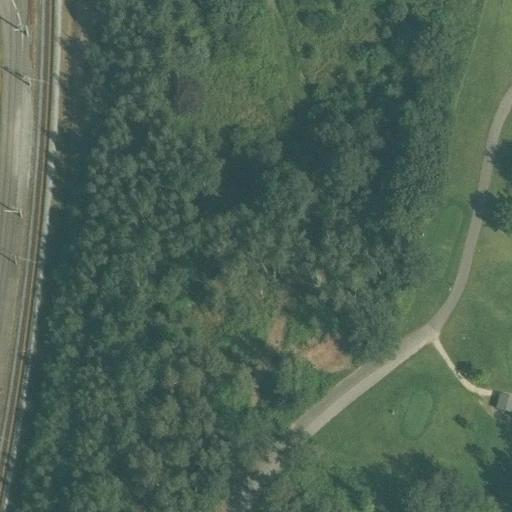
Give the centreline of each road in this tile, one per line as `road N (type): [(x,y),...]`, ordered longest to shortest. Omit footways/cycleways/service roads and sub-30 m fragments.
road 1 (track): [(511,95),(487,155),(460,287),(442,317),(289,454),(244,511)]
road 2 (track): [(341,408),(405,480),(458,499),(511,498)]
